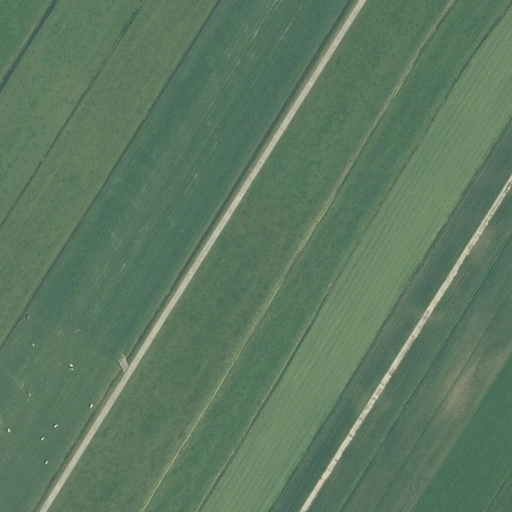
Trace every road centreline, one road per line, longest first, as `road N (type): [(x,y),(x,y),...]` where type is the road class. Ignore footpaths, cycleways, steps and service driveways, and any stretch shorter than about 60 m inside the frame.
road 1 (track): [(42,511),(364,0)]
road 2 (track): [(302,511),(511,179)]
